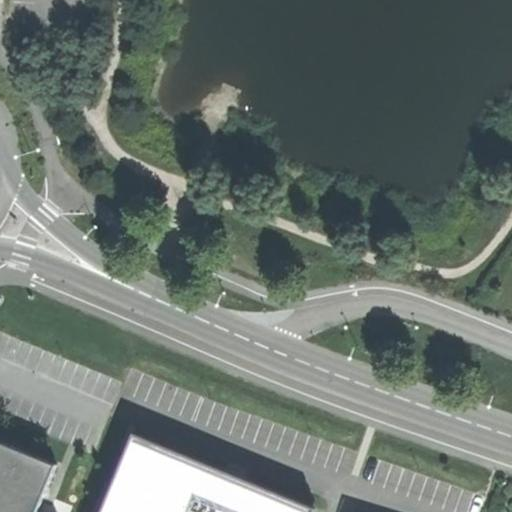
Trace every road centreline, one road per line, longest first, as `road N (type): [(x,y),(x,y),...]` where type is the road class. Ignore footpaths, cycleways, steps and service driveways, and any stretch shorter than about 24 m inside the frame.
road 1 (tertiary): [(261,346),(511,435)]
road 2 (unclassified): [(511,350),(385,306),(356,307),(261,346)]
road 3 (tertiary): [(137,287),(42,214),(6,171)]
road 4 (tertiary): [(0,246),(137,287)]
road 5 (tertiary): [(137,287),(261,346)]
